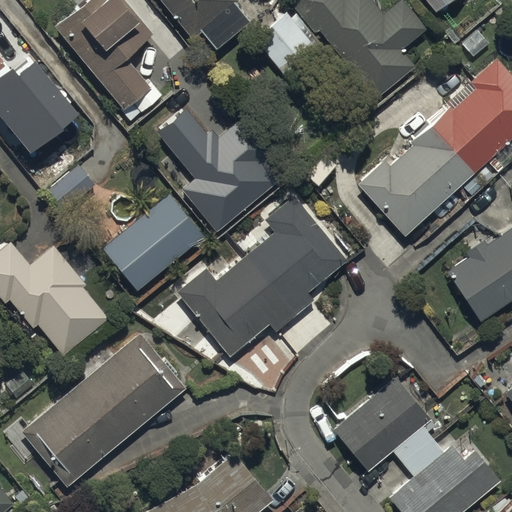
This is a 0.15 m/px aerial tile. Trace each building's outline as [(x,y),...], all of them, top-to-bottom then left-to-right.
[(130,0),(65,0),(50,13),(120,100),(130,92),(139,103),(159,87),(148,73),(145,76),(120,44),(148,21),(130,0)] [(166,0),(187,26),(196,18),(212,38),(245,11),(236,0),(166,0)] [(290,0),(312,26),(316,22),(372,88),(410,56),(397,41),(422,20),(404,0),(385,0),(379,5),(374,0),(290,0)] [(251,30),(276,60),(312,29),(293,7),(289,10),(283,3),(251,30)] [(0,125),(24,154),(36,144),(42,151),(60,137),(53,129),(82,105),(29,41),(0,64),(0,125)] [(193,45),(168,61),(192,95),(216,78),(193,45)] [(401,226),(511,123),(511,71),(491,49),(441,94),(444,97),(404,134),(406,136),(383,157),(377,151),(353,173),(401,226)] [(92,176),(75,155),(44,182),(61,203),(92,176)] [(166,185),(100,239),(135,281),(201,227),(166,185)] [(341,251),(290,187),(262,210),(273,223),(214,270),(205,258),(174,283),(225,347),(264,317),(270,325),(310,293),(302,282),(341,251)] [(337,197),(328,204),(355,237),(364,229),(337,197)] [(475,311),(511,286),(511,215),(481,236),(478,230),(459,243),(463,248),(442,262),(475,311)] [(7,233),(0,238),(0,292),(2,295),(7,291),(30,320),(34,317),(59,348),(106,310),(80,278),(82,277),(51,238),(27,257),(7,233)] [(63,478),(181,378),(135,323),(17,423),(63,478)] [(292,349),(279,339),(276,343),(270,338),(265,344),(270,348),(254,369),(268,380),(292,349)] [(32,380),(22,366),(3,378),(7,383),(2,386),(9,396),(32,380)] [(432,420),(390,370),(329,420),(364,463),(389,443),(409,467),(384,488),(403,511),(448,511),(496,473),(467,438),(456,447),(448,438),(440,445),(424,426),(432,420)] [(511,372),(500,382),(511,397),(511,372)] [(240,511),(267,490),(229,444),(193,476),(131,510),(131,511),(240,511)] [(0,503),(10,495),(0,483),(0,503)] [(511,511),(511,493),(509,490),(503,494),(500,491),(473,511),(511,511)]
